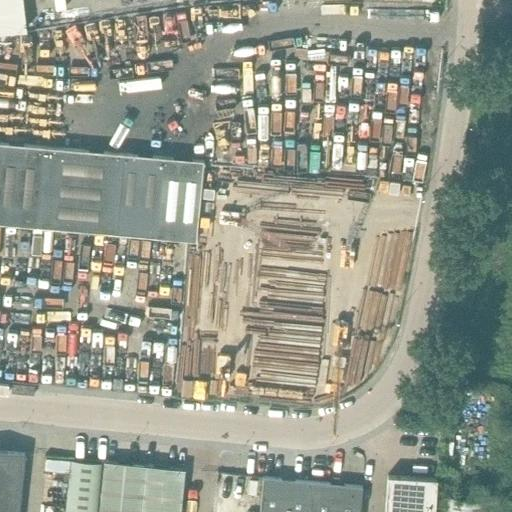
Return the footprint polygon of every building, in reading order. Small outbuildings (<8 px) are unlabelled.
[(21,0),(0,0),(0,33),(25,30),(21,0)] [(0,141),(0,221),(196,240),(204,159),(0,141)] [(0,450),(0,510),(15,511),(18,511),(24,453),(0,450)] [(46,456),(45,469),(68,471),(69,458),(46,456)] [(70,459),(64,511),(96,511),(102,462),(70,459)] [(104,460),(98,511),(139,511),(144,464),(104,460)] [(144,464),(139,511),(180,511),(185,469),(144,464)] [(387,475),(384,511),(434,511),(436,478),(387,475)] [(263,476),(259,511),(309,511),(313,481),(263,476)] [(313,481),(309,511),(359,511),(362,486),(313,481)] [(444,495),(442,511),(486,511),(488,498),(444,495)]
